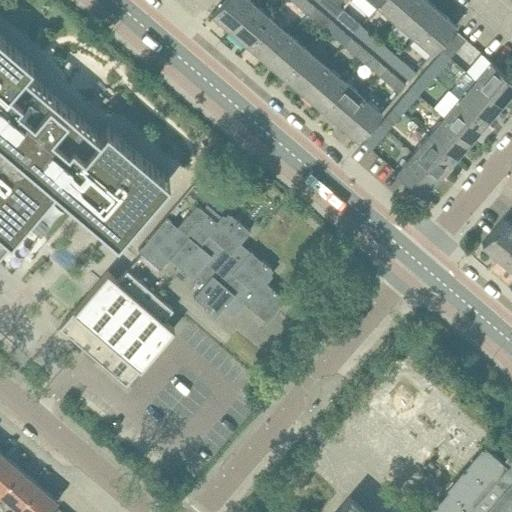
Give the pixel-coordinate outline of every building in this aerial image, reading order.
[(196,0),(207,9),(214,0),(196,0)] [(222,0),(211,13),(230,29),(253,2),(250,0),(222,0)] [(306,0),(291,0),(307,13),(313,6),(306,0)] [(342,9),(331,0),(318,0),(317,1),(336,17),(342,9)] [(413,0),(381,0),(378,5),(396,20),(413,0)] [(426,0),(413,0),(396,20),(414,36),(437,9),(426,0)] [(248,45),(271,18),(253,2),(230,29),(248,45)] [(307,13),(325,29),(332,21),(313,6),(307,13)] [(360,25),(342,9),(336,17),(354,32),(360,25)] [(456,25),(437,9),(414,36),(433,52),(456,25)] [(248,45),(267,60),(290,33),(271,18),(248,45)] [(332,21),(325,29),(343,45),(350,37),(332,21)] [(372,48),(379,40),(360,25),(354,32),(372,48)] [(450,58),(465,39),(457,32),(441,51),(450,58)] [(285,76),(308,49),(290,33),(267,60),(285,76)] [(0,255),(57,189),(117,240),(169,180),(107,126),(100,134),(26,71),(33,63),(0,34),(0,255)] [(343,45),(362,60),(368,53),(350,37),(343,45)] [(390,64),(397,56),(379,40),(372,48),(390,64)] [(285,76),(303,92),(326,65),(308,49),(285,76)] [(434,76),(450,58),(441,51),(426,69),(434,76)] [(362,60),(380,76),(386,68),(368,53),(362,60)] [(409,80),(416,72),(397,56),(390,64),(409,80)] [(502,103),(511,90),(511,78),(491,61),(475,80),(502,103)] [(344,80),(326,65),(303,92),(321,107),(344,80)] [(386,68),(380,76),(399,92),(405,84),(386,68)] [(434,76),(426,69),(410,87),(418,94),(434,76)] [(321,107),(340,123),(363,96),(344,80),(321,107)] [(459,98),(486,121),(502,103),(475,80),(459,98)] [(403,113),(418,94),(410,87),(394,106),(403,113)] [(358,139),(381,112),(363,96),(340,123),(358,139)] [(470,139),(486,121),(459,98),(444,116),(470,139)] [(379,124),(387,131),(403,113),(394,106),(379,124)] [(470,139),(444,116),(428,134),(455,157),(470,139)] [(371,150),(387,131),(379,124),(363,143),(371,150)] [(439,176),(455,157),(428,134),(412,153),(439,176)] [(439,176),(412,153),(396,171),(423,194),(439,176)] [(267,321),(277,310),(286,298),(266,281),(272,274),(270,272),(273,268),(251,249),(249,251),(239,242),(250,230),(228,211),(225,215),(223,213),(216,220),(196,203),(177,224),(166,215),(138,249),(142,252),(160,268),(170,257),(192,276),(194,274),(204,282),(192,296),(215,315),(226,302),(228,303),(226,306),(235,314),(238,311),(236,309),(243,300),(244,301),(244,302),(267,321)] [(511,246),(511,224),(504,217),(481,243),(500,260),(511,246)] [(511,246),(500,260),(511,269),(511,246)] [(173,309),(128,271),(127,269),(118,280),(107,271),(59,327),(105,366),(126,384),(141,366),(156,349),(172,331),(174,328),(163,320),(173,309)] [(511,511),(511,452),(509,450),(508,450),(510,452),(502,461),(485,446),(428,511),(366,511),(349,497),(336,511),(511,511)] [(0,491),(20,468),(2,453),(0,454),(0,491)] [(20,468),(0,491),(0,493),(17,508),(38,484),(20,468)] [(38,484),(17,508),(21,511),(46,511),(57,500),(38,484)]
